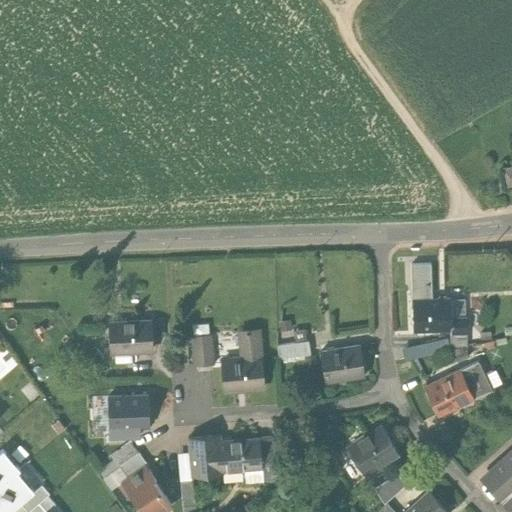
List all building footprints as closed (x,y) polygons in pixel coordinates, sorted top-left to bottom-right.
[(450,301),(433,302),(431,266),(412,267),(414,333),(451,331),(450,301)] [(466,302),(453,303),(454,333),(450,333),(451,351),(468,348),(466,302)] [(149,323),(111,324),(113,355),(150,353),(149,323)] [(240,335),(242,361),(223,363),(225,392),(262,389),(258,334),(249,335),(249,332),(245,332),(245,335),(240,335)] [(211,337),(192,338),(194,367),(213,365),(211,337)] [(449,340),(402,350),(405,361),(451,351),(449,340)] [(277,346),(279,360),(311,355),(309,341),(277,346)] [(468,348),(451,351),(458,364),(479,355),(475,346),(468,348)] [(358,348),(321,354),(326,384),(363,378),(358,348)] [(477,362),(458,371),(459,371),(425,388),(438,415),(472,399),(491,390),(477,362)] [(147,397),(108,398),(109,439),(138,438),(138,428),(148,428),(147,397)] [(380,427),(348,448),(369,480),(385,470),(380,464),(397,453),(380,427)] [(258,439),(219,442),(218,437),(189,440),(193,477),(222,475),(221,472),(260,468),(258,439)] [(273,439),(260,440),(262,464),(275,463),(273,439)] [(20,470),(2,450),(0,451),(0,486),(17,472),(20,470)] [(511,451),(485,477),(503,497),(511,489),(511,451)] [(139,454),(120,468),(128,479),(146,467),(147,466),(139,454)] [(119,470),(113,461),(99,471),(105,480),(119,470)] [(128,479),(122,483),(142,511),(165,511),(173,506),(156,481),(157,480),(151,471),(149,472),(146,467),(128,479)] [(0,511),(9,511),(20,503),(34,492),(17,472),(0,486),(0,511)] [(181,495),(180,484),(179,474),(165,476),(167,497),(181,495)] [(396,475),(376,488),(386,504),(408,485),(396,475)] [(194,511),(193,484),(181,485),(182,511),(194,511)] [(20,503),(27,511),(28,511),(47,496),(49,494),(41,486),(34,492),(20,503)] [(87,511),(118,511),(120,511),(101,487),(95,491),(93,488),(83,495),(88,501),(83,505),(87,511)] [(511,489),(503,497),(511,507),(511,489)] [(406,511),(445,511),(427,492),(406,511)] [(28,511),(47,511),(56,505),(47,496),(28,511)] [(395,511),(388,503),(386,504),(377,511),(395,511)]
